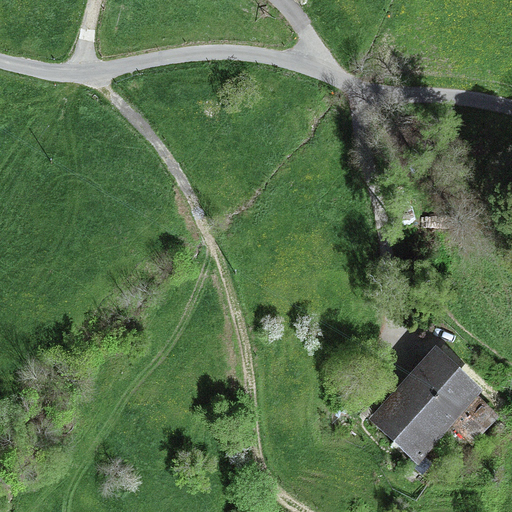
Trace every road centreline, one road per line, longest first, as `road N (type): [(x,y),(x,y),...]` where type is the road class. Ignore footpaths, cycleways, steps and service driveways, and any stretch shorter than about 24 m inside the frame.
road 1 (track): [(91,72),(149,137),(209,240),(248,359),(256,459),(276,495),(303,511)]
road 2 (unclassified): [(0,62),(102,72),(239,53),(298,64),(365,90)]
road 3 (unclassified): [(511,105),(365,90)]
